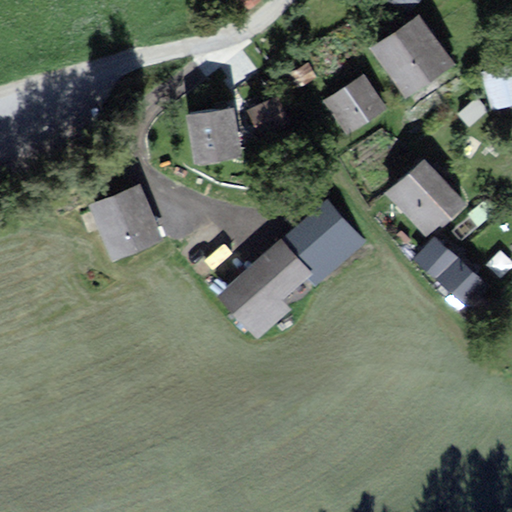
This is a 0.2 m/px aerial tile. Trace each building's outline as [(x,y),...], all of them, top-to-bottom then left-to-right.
[(251,0),(233,0),(240,9),(251,0)] [(454,58),(418,3),(369,36),(405,90),(442,66),(451,60),(454,58)] [(315,76),(306,60),(285,71),(294,87),(315,76)] [(511,63),(485,71),(494,104),(496,112),(511,107),(511,63)] [(381,107),(361,76),(340,89),(340,90),(331,96),(343,114),(337,118),(345,130),(381,107)] [(276,87),(247,101),(261,131),(291,117),(276,87)] [(234,97),(185,106),(193,158),(241,151),(234,97)] [(475,98),(458,113),(465,123),(484,108),(475,98)] [(423,159),(388,190),(423,227),(436,214),(442,221),(449,214),(450,214),(462,202),(455,196),(456,195),(423,159)] [(140,177),(90,196),(114,255),(165,235),(140,177)] [(356,229),(327,195),(284,234),(280,231),(218,285),(260,334),(290,307),(281,294),(356,229)] [(490,281),(434,227),(413,254),(469,304),(490,281)] [(491,307),(481,298),(469,310),(480,320),(491,307)]
